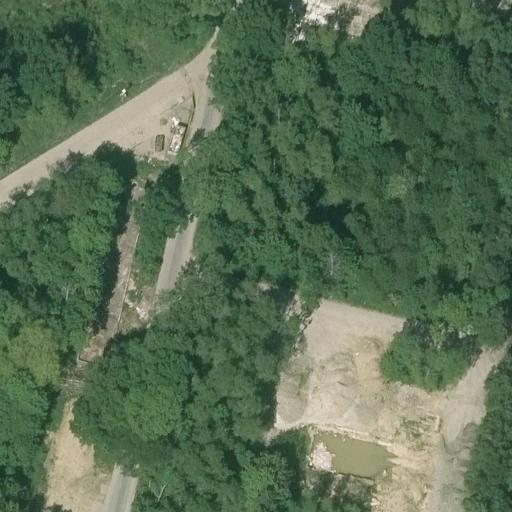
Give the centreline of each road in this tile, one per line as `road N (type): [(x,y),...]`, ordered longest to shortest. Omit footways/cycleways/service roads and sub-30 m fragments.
road 1 (track): [(447,511),(479,362),(173,278)]
road 2 (track): [(210,99),(120,511)]
road 3 (track): [(210,99),(172,102),(136,117),(0,205)]
